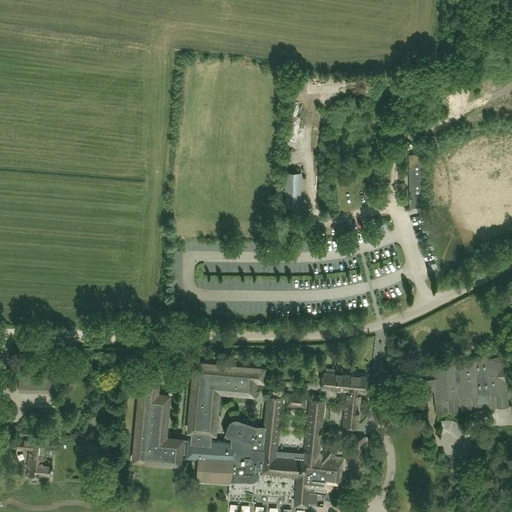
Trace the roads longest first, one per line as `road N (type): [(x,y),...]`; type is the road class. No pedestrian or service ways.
road 1 (unclassified): [(176,335),(352,331),(415,312),(511,262)]
road 2 (track): [(397,206),(394,179),(407,137),(511,83)]
road 3 (track): [(176,335),(0,335)]
